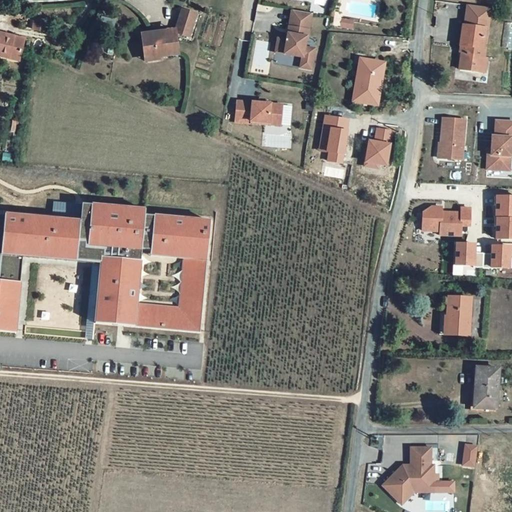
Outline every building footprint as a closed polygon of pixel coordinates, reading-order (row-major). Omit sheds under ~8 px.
[(182,8),(174,29),(192,36),(200,14),(182,8)] [(276,37),(274,54),(300,58),(298,69),(313,71),(316,48),(307,46),(312,13),(290,10),(286,38),(276,37)] [(44,22),(32,19),(30,28),(42,31),(44,22)] [(487,29),(464,26),(462,45),(465,46),(464,51),(461,51),(459,69),(478,71),(480,57),(484,58),(485,48),(484,47),(484,42),(488,42),(488,36),(486,36),(487,29)] [(171,28),(139,33),(143,61),(175,55),(171,28)] [(20,38),(0,32),(0,53),(15,57),(20,38)] [(384,63),(363,60),(360,77),(356,77),(353,100),(377,104),(384,63)] [(236,100),(234,123),(290,127),(292,104),(236,100)] [(464,120),(442,119),(439,159),(462,160),(464,120)] [(495,138),(492,138),(492,149),(488,149),(487,171),(510,171),(511,139),(511,138),(511,122),(495,122),(495,138)] [(511,198),(496,199),(495,237),(511,236),(511,198)] [(0,280),(2,281),(0,300),(0,331),(19,333),(26,256),(80,261),(80,255),(95,256),(95,262),(103,263),(98,323),(203,332),(213,221),(147,215),(148,209),(93,205),(92,222),(83,221),(0,214),(0,280)] [(424,213),(423,229),(440,230),(440,234),(461,235),(461,227),(470,227),(471,210),(461,210),(461,213),(442,212),(442,208),(432,207),(424,213)] [(475,247),(456,246),(456,265),(474,265),(475,247)] [(510,249),(492,248),(491,267),(510,267),(510,249)] [(470,302),(449,300),(447,333),(468,334),(470,302)] [(498,371),(478,370),(476,406),(496,407),(498,371)] [(477,448),(466,446),(463,467),(474,469),(477,448)] [(432,449),(412,449),(412,470),(407,470),(404,467),(384,487),(392,495),(395,492),(406,503),(415,494),(435,494),(435,467),(432,467),(432,449)]
